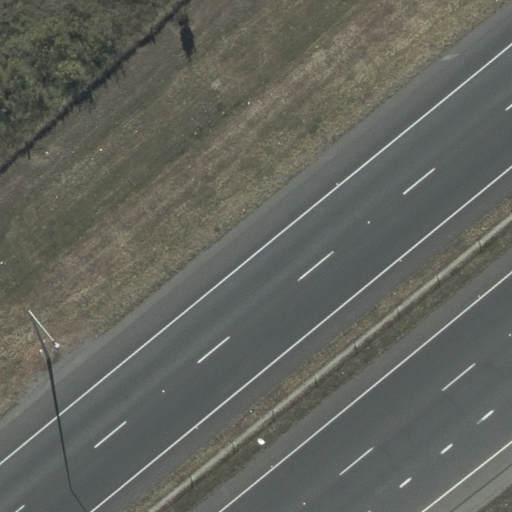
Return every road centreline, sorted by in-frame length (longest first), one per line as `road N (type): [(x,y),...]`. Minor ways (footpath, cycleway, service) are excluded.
road 1 (motorway): [(15,511),(511,98)]
road 2 (motorway): [(511,336),(296,511)]
